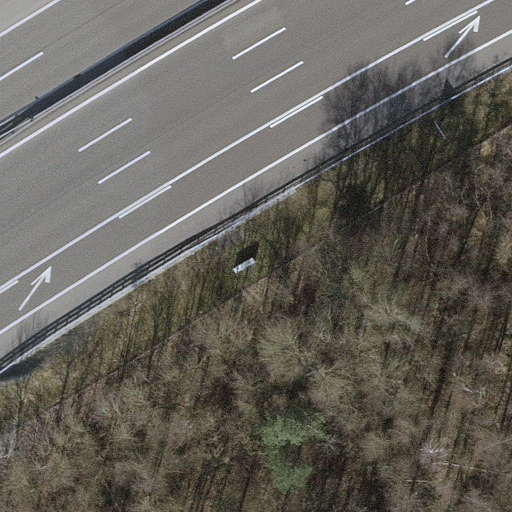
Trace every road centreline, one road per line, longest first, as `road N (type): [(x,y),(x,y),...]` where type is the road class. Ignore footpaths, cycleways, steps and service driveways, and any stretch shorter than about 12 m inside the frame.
road 1 (motorway): [(0,224),(377,0)]
road 2 (motorway): [(135,0),(0,82)]
